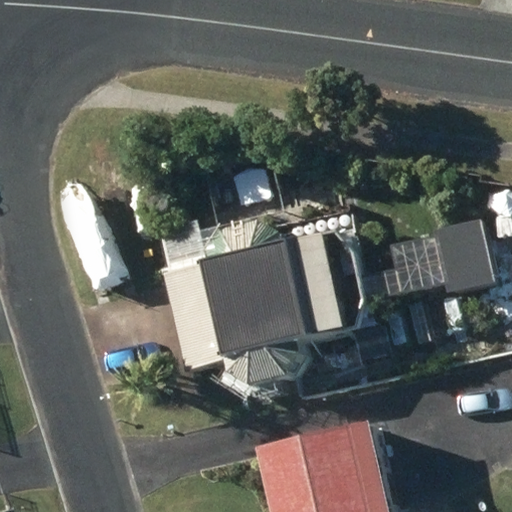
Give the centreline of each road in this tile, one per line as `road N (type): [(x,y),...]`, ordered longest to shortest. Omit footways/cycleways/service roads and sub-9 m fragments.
road 1 (residential): [(0,111),(104,511)]
road 2 (residential): [(130,0),(511,58)]
